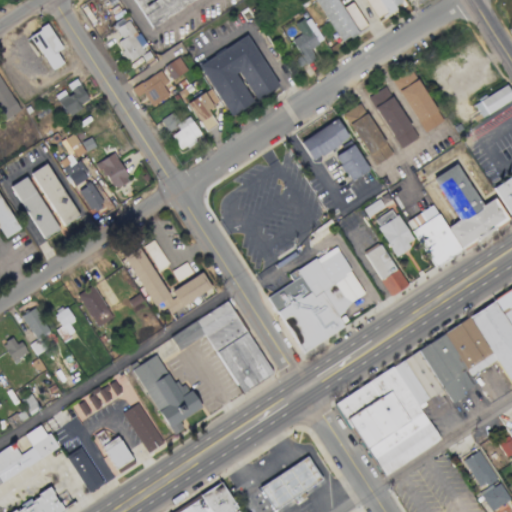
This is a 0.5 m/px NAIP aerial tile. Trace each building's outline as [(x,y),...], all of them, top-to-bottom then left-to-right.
[(132,0),(147,26),(192,0),(132,0)] [(313,0),(339,42),(366,26),(351,2),(341,8),(336,0),(313,0)] [(401,3),(399,0),(366,0),(377,18),(401,3)] [(308,16),(293,24),(299,34),(290,39),(299,56),(294,59),(298,67),(314,58),(309,48),(322,41),(308,16)] [(125,18),(112,25),(120,38),(114,41),(130,68),(148,58),(125,18)] [(62,63),(55,52),(61,48),(46,24),(28,35),(51,70),(62,63)] [(276,86),(246,35),(197,63),(228,116),(253,102),(252,100),(276,86)] [(162,66),(171,79),(186,69),(177,56),(162,66)] [(441,121),(410,68),(391,79),(422,132),(441,121)] [(166,82),(159,70),(130,88),(135,97),(142,93),(150,106),(167,95),(161,85),(166,82)] [(0,115),(3,120),(18,112),(0,78),(0,115)] [(63,86),(65,88),(53,95),(66,115),(89,101),(74,78),(63,86)] [(511,97),(511,96),(505,84),(472,104),(480,117),(511,97)] [(399,148),(416,137),(384,86),(366,97),(399,148)] [(204,131),(215,124),(206,108),(217,101),(208,88),(185,102),(204,131)] [(373,164),(391,153),(358,102),(341,113),(373,164)] [(178,122),(172,111),(159,119),(167,134),(169,133),(178,149),(200,136),(188,115),(178,122)] [(309,160),(347,139),(336,119),(298,140),(309,160)] [(348,181),(367,170),(353,144),(333,154),(348,181)] [(96,161),(110,190),(128,181),(113,153),(96,161)] [(72,186),(88,176),(78,159),(74,162),(69,154),(57,161),(72,186)] [(28,173),(62,225),(78,215),(44,163),(28,173)] [(431,177),(456,220),(445,226),(458,247),(506,220),(493,197),(480,205),(455,163),(431,177)] [(507,214),(511,211),(511,172),(491,183),(507,214)] [(57,229),(25,175),(9,185),(41,239),(57,229)] [(88,209),(103,200),(92,181),(77,190),(88,209)] [(0,236),(1,238),(17,230),(0,195),(0,236)] [(380,207),(376,201),(361,209),(365,215),(380,207)] [(405,220),(433,266),(458,251),(430,204),(405,220)] [(372,220),(393,254),(412,242),(391,208),(372,220)] [(405,285),(379,243),(362,253),(389,295),(405,285)] [(267,295),(299,352),(343,327),(335,312),(363,296),(335,246),(286,273),(291,281),(267,295)] [(200,272),(166,292),(139,247),(122,257),(151,306),(162,300),(168,312),(210,288),(200,272)] [(75,295),(96,326),(112,316),(90,285),(75,295)] [(511,291),(332,396),(378,476),(438,441),(416,403),(442,388),(449,401),(473,387),(467,376),(495,360),(511,388),(511,291)] [(73,333),(68,323),(73,321),(65,306),(52,313),(59,326),(54,329),(60,340),(73,333)] [(34,340),(28,343),(33,353),(54,342),(35,307),(20,314),(34,340)] [(229,345),(244,336),(269,378),(255,386),(229,345)] [(15,344),(10,337),(0,343),(11,362),(26,352),(19,341),(15,344)] [(211,357),(229,345),(255,386),(247,392),(239,397),(221,369),(211,357)] [(126,377),(152,359),(180,400),(188,394),(199,411),(166,434),(126,377)] [(19,400),(28,414),(38,408),(29,393),(19,400)] [(146,452),(162,442),(135,402),(120,412),(146,452)] [(0,481),(56,450),(40,423),(22,434),(30,447),(18,454),(12,444),(0,450),(0,481)] [(496,440),(503,457),(511,453),(511,443),(508,434),(496,440)] [(106,447),(114,442),(129,463),(121,469),(106,447)] [(60,456),(73,449),(98,490),(86,498),(60,456)] [(494,481),(479,450),(462,458),(476,489),(494,481)] [(268,511),(255,491),(303,461),(318,483),(273,511),(268,511)] [(477,493),(488,511),(508,498),(497,481),(477,493)] [(236,511),(221,483),(169,511),(168,511),(236,511)] [(9,511),(44,491),(58,511),(9,511)]
